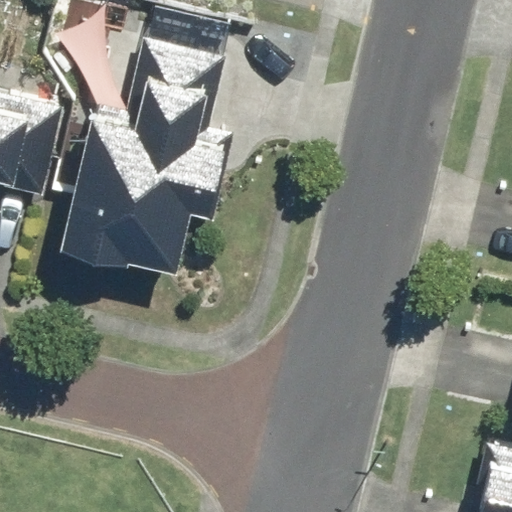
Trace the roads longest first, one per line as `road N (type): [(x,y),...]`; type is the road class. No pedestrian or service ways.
road 1 (residential): [(423,0),(321,430)]
road 2 (residential): [(321,430),(0,353)]
